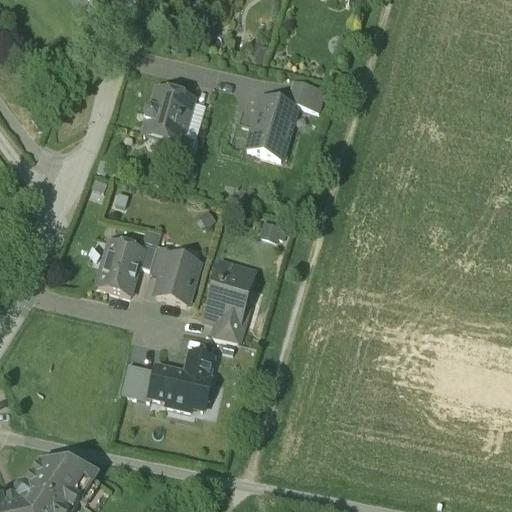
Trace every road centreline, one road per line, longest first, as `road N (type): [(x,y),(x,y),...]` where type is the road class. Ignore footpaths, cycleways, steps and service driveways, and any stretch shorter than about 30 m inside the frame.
road 1 (track): [(387,0),(245,489),(225,511)]
road 2 (track): [(9,440),(360,511)]
road 3 (residential): [(24,294),(77,175),(133,0)]
road 4 (residential): [(24,294),(174,328)]
